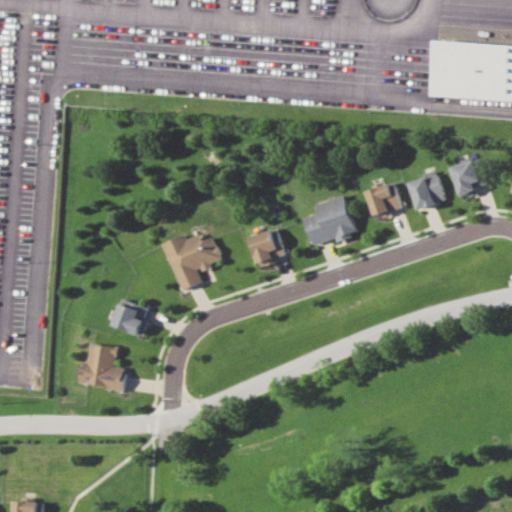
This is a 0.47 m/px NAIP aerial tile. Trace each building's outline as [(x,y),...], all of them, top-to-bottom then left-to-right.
[(511,96),(428,91),(431,34),(511,40),(511,96)] [(459,193),(450,162),(482,152),(492,184),(459,193)] [(418,204),(407,176),(434,167),(445,194),(418,204)] [(374,211),(365,185),(393,176),(402,201),(374,211)] [(311,244),(302,216),(318,211),(315,203),(343,194),(356,230),(311,244)] [(257,263),(246,234),(276,224),(287,253),(257,263)] [(161,239),(187,227),(190,234),(208,227),(219,253),(198,260),(203,271),(181,280),(161,239)] [(113,319),(122,292),(148,302),(139,328),(113,319)] [(79,378),(82,356),(89,356),(92,338),(117,341),(114,362),(127,364),(122,385),(79,378)] [(14,511),(15,499),(45,501),(44,511),(14,511)]
